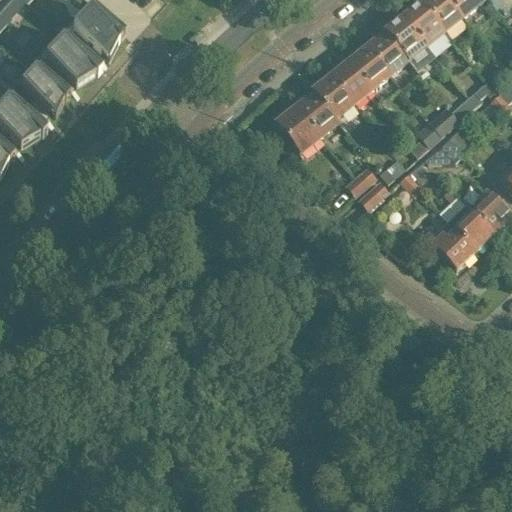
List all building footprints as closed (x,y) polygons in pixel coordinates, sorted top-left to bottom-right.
[(443,37),(461,22),(443,0),(430,0),(421,8),(428,18),(443,37)] [(443,0),(461,22),(482,5),(477,0),(443,0)] [(488,0),(486,2),(496,14),(505,7),(499,0),(488,0)] [(421,8),(403,22),(425,51),(443,37),(428,18),(421,8)] [(103,62),(108,66),(119,45),(120,46),(125,40),(94,12),(90,16),(73,35),(74,35),(66,43),(96,70),(103,62)] [(0,33),(11,21),(1,13),(0,14),(0,33)] [(433,60),(425,51),(403,22),(385,37),(407,66),(414,75),(433,60)] [(389,80),(407,66),(385,37),(378,43),(377,41),(365,50),(371,58),(389,80)] [(68,101),(75,93),(96,80),(97,81),(102,75),(96,70),(66,43),(39,74),(68,100),(68,101)] [(371,94),(389,80),(371,58),(365,50),(357,57),(358,58),(348,66),(371,94)] [(501,73),(508,82),(511,78),(511,69),(502,59),(496,64),(502,72),(501,73)] [(353,109),(371,94),(348,66),(341,72),(340,70),(329,79),(353,109)] [(504,86),(508,82),(501,73),(496,77),(504,86)] [(68,101),(68,100),(39,74),(11,104),(41,131),(47,124),(50,120),(55,124),(64,107),(69,101),(68,101)] [(334,124),(353,109),(329,79),(321,86),(322,87),(312,95),(334,124)] [(507,109),(511,104),(511,100),(505,92),(498,99),(505,106),(507,109)] [(334,124),(312,95),(299,106),(302,109),(297,113),(320,142),(338,128),(334,124)] [(473,97),(466,104),(473,113),(481,106),(473,97)] [(496,114),(505,106),(498,99),(490,106),(496,114)] [(41,131),(11,104),(0,116),(0,149),(13,161),(20,154),(40,141),(41,143),(47,136),(41,131)] [(473,113),(466,104),(449,118),(456,128),(473,113)] [(511,114),(507,109),(505,106),(496,114),(504,123),(511,115),(511,114)] [(283,141),(285,140),(299,158),(320,142),(297,113),(275,130),(274,131),(274,132),(273,135),(274,137),(275,139),(276,140),(278,141),(279,141),(280,141),(283,141)] [(449,118),(431,134),(440,144),(441,142),(456,128),(449,118)] [(440,144),(431,134),(414,149),(421,158),(429,152),(440,144)] [(457,135),(447,144),(463,160),(472,150),(457,135)] [(447,144),(447,145),(440,152),(454,168),(455,168),(463,160),(447,144)] [(0,183),(8,168),(9,168),(14,163),(13,161),(0,149),(0,183)] [(416,163),(421,158),(414,149),(409,153),(416,163)] [(454,168),(440,152),(424,164),(427,168),(454,168)] [(387,189),(405,174),(397,164),(379,179),(387,189)] [(399,187),(406,195),(415,187),(422,195),(422,194),(419,190),(430,180),(419,168),(399,187)] [(366,173),(359,180),(367,189),(375,182),(366,173)] [(511,176),(511,177),(508,173),(498,183),(511,198),(511,176)] [(354,201),(367,189),(359,180),(346,192),(354,201)] [(379,187),(358,205),(367,215),(387,197),(379,187)] [(415,187),(406,195),(414,202),(422,195),(415,187)] [(479,209),(472,216),(493,238),(511,221),(486,195),(476,205),(479,209)] [(474,257),(493,238),(472,216),(465,209),(446,227),(474,257)] [(456,274),(474,257),(446,227),(427,245),(456,274)] [(296,271),(312,248),(297,236),(281,259),(296,271)] [(511,493),(502,480),(490,490),(504,507),(511,500),(511,493)]
